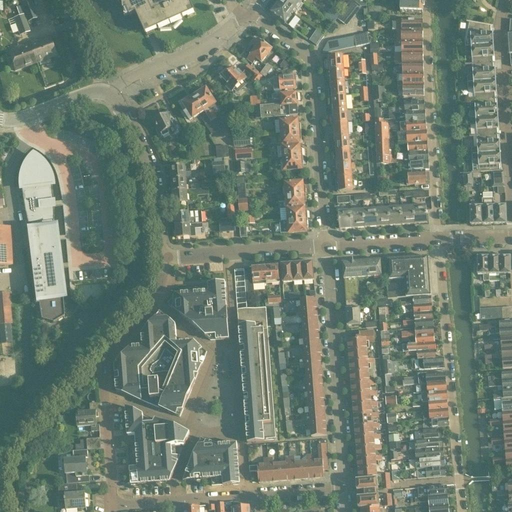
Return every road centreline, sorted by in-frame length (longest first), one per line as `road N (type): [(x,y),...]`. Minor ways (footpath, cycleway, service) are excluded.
road 1 (residential): [(325,245),(311,65),(251,14)]
road 2 (residential): [(438,239),(458,480)]
road 3 (residential): [(345,486),(325,245)]
road 4 (residential): [(438,239),(426,0)]
road 5 (residential): [(511,205),(500,32),(507,0)]
road 6 (residential): [(12,511),(14,468),(27,443),(101,358)]
road 7 (residential): [(164,258),(150,164),(108,96)]
road 8 (residential): [(108,96),(242,19)]
